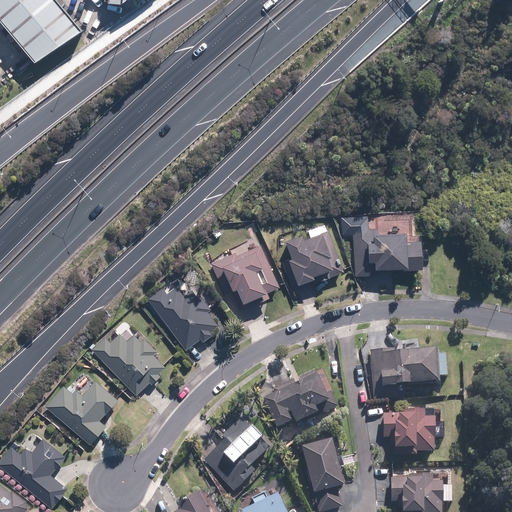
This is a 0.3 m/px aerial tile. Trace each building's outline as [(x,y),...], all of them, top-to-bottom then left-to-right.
[(0,0),(0,18),(39,66),(81,39),(49,0),(0,0)] [(121,0),(131,12),(145,0),(121,0)] [(0,91),(9,84),(0,74),(0,91)] [(337,258),(324,224),(307,231),(309,237),(302,240),(300,236),(283,242),(290,259),(282,262),(293,291),(329,278),(328,277),(342,272),(339,263),(340,263),(339,258),(337,258)] [(376,229),(352,230),(355,276),(370,275),(370,271),(420,268),(418,241),(404,242),(404,233),(377,235),(376,229)] [(278,288),(259,245),(236,255),(234,253),(210,263),(224,294),(235,289),(241,304),(255,298),(257,303),(268,298),(266,293),(278,288)] [(162,288),(147,299),(185,350),(200,339),(202,342),(211,335),(209,332),(217,326),(207,312),(209,310),(199,295),(196,297),(191,290),(182,296),(176,287),(166,294),(162,288)] [(104,337),(91,350),(136,395),(149,382),(151,385),(160,376),(158,374),(165,367),(152,355),(156,351),(143,338),(140,341),(133,335),(126,341),(119,334),(109,343),(104,337)] [(394,350),(369,351),(373,399),(393,398),(393,387),(438,384),(435,349),(403,351),(403,353),(398,354),(397,353),(394,353),(394,350)] [(313,372),(298,379),(300,383),(295,385),(292,379),(272,389),(275,394),(261,400),(275,430),(289,423),(286,415),(288,414),(294,425),(316,414),(313,409),(317,407),(321,414),(337,407),(329,392),(323,395),(313,372)] [(63,386),(45,407),(89,444),(105,426),(99,420),(104,414),(105,415),(117,400),(94,380),(81,395),(75,390),(72,394),(63,386)] [(401,415),(382,415),(382,438),(392,438),(392,446),(392,457),(415,457),(415,453),(432,453),(432,415),(422,416),(422,412),(401,412),(401,415)] [(269,448),(240,418),(220,437),(223,441),(203,460),(233,492),(254,472),(249,467),(269,448)] [(11,447),(0,460),(0,466),(51,508),(67,489),(50,475),(65,457),(42,438),(30,453),(24,448),(20,454),(11,447)] [(341,487),(329,441),(300,448),(312,495),(313,495),(317,511),(325,511),(342,508),(337,489),(341,487)] [(439,511),(439,483),(430,483),(430,476),(409,476),(409,479),(390,478),(390,502),(399,502),(399,511),(439,511)] [(0,511),(27,511),(26,504),(12,493),(10,495),(0,487),(0,511)] [(176,511),(205,511),(205,510),(209,508),(200,492),(174,507),(177,511),(176,511)] [(282,511),(275,496),(267,500),(263,492),(250,499),(254,506),(241,511),(282,511)]
